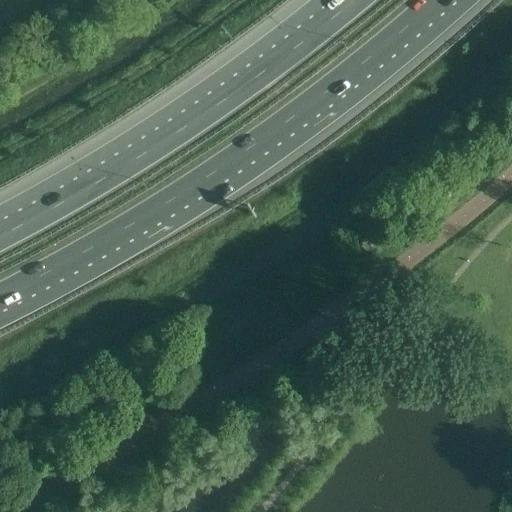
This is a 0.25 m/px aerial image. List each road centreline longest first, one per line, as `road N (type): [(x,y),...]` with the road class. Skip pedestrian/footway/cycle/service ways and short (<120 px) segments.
road 1 (trunk): [(0,295),(253,149),(432,0)]
road 2 (trunk): [(350,0),(232,94),(0,236)]
